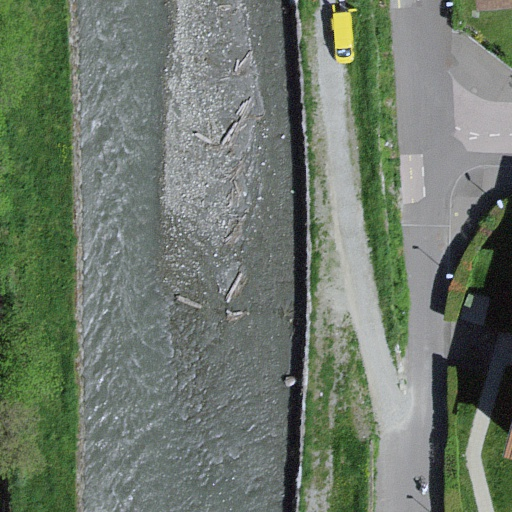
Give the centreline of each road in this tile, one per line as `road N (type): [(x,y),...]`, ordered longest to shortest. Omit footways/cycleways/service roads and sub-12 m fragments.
road 1 (residential): [(409,511),(434,368),(424,128)]
road 2 (residential): [(424,128),(413,0)]
